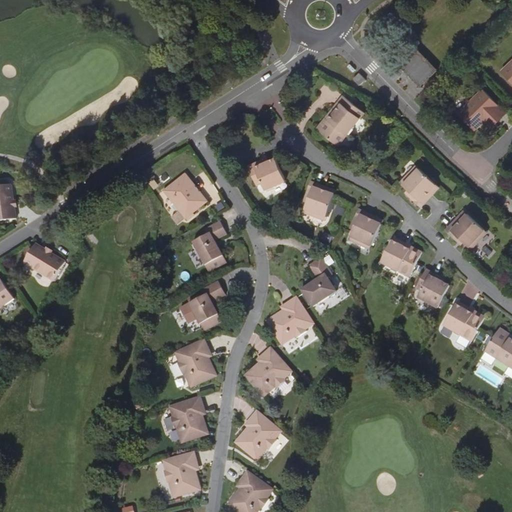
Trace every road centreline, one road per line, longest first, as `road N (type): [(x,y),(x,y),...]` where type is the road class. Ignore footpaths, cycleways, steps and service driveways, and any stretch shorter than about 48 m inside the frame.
road 1 (residential): [(184,128),(247,223),(260,275),(229,371),(207,511)]
road 2 (residential): [(511,306),(391,201),(308,156)]
road 3 (residential): [(184,128),(0,248)]
road 4 (residential): [(334,35),(469,168)]
